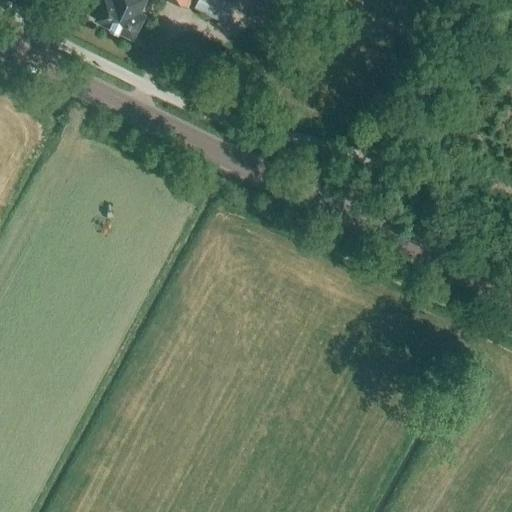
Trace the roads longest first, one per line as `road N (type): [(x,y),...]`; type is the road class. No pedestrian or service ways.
road 1 (secondary): [(0,42),(511,296)]
road 2 (track): [(353,221),(462,0)]
